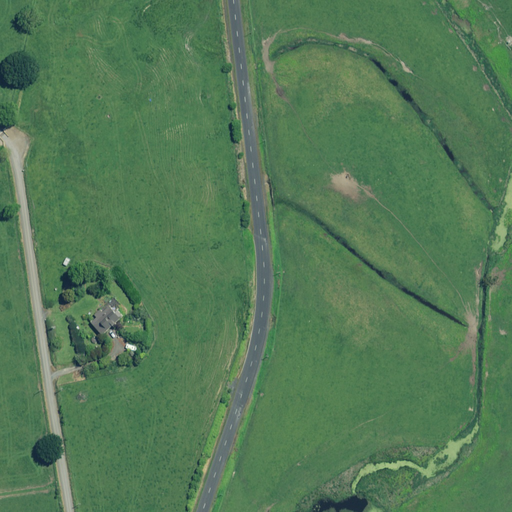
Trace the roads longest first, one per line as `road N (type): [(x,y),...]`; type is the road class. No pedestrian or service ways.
road 1 (unclassified): [(203,511),(262,314),(233,0)]
road 2 (residential): [(0,132),(17,163),(70,511)]
